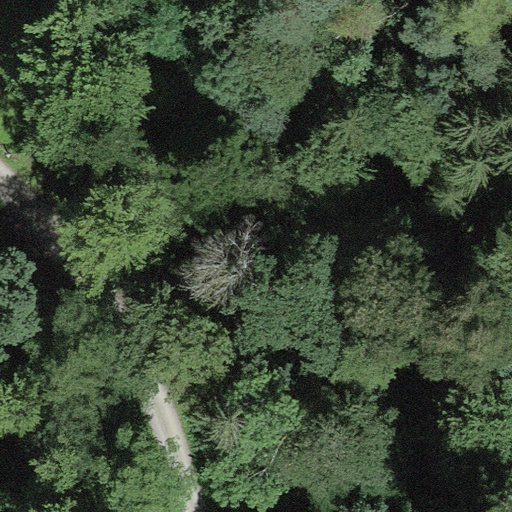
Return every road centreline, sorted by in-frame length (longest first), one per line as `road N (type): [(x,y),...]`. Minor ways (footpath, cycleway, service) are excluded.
road 1 (track): [(102,276),(225,306),(511,457)]
road 2 (track): [(190,511),(154,393),(102,276),(0,170)]
